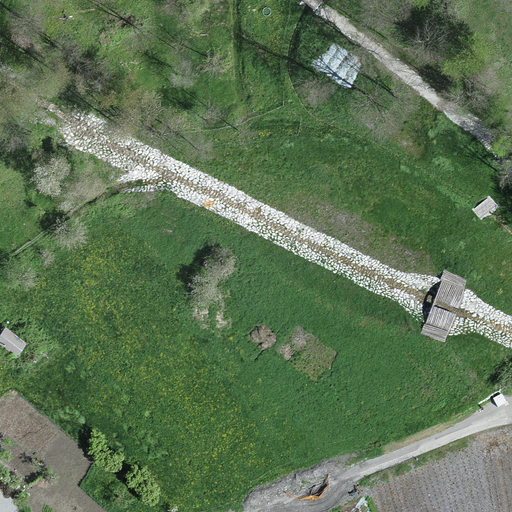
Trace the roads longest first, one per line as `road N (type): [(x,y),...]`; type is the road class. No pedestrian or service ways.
road 1 (unclassified): [(511,414),(268,511)]
road 2 (track): [(350,0),(422,85),(457,107),(511,162)]
